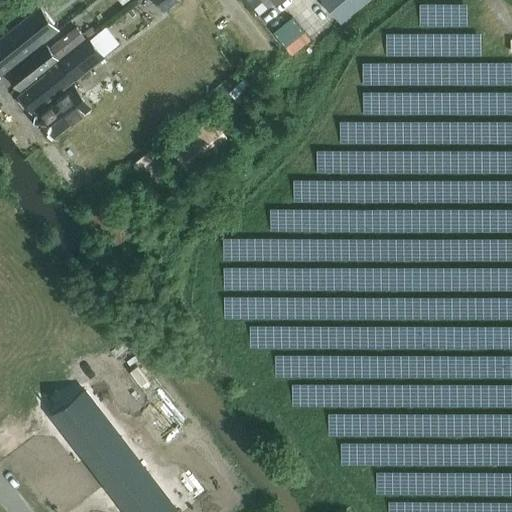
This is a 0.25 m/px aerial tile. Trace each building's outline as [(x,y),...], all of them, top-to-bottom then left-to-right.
[(154,0),(164,12),(179,1),(178,0),(154,0)] [(323,0),(341,22),(367,0),(323,0)] [(35,48),(64,26),(47,3),(24,20),(0,39),(0,74),(1,76),(35,48)] [(35,75),(79,41),(73,33),(63,41),(60,44),(58,41),(49,49),(46,45),(44,47),(8,75),(20,89),(36,76),(35,75)] [(56,63),(57,64),(45,73),(46,75),(19,97),(32,113),(103,55),(88,37),(56,63)] [(119,91),(108,76),(82,96),(73,86),(57,99),(58,100),(42,113),(45,117),(39,122),(52,138),(90,107),(93,111),(119,91)] [(233,108),(251,131),(270,117),(252,94),(233,108)] [(212,158),(232,141),(215,120),(195,136),(212,158)] [(399,122),(400,135),(418,134),(417,121),(399,122)] [(174,152),(192,174),(212,158),(195,136),(174,152)] [(136,162),(144,172),(162,157),(154,147),(136,162)] [(377,164),(473,162),(473,160),(494,160),(494,150),(479,151),(479,152),(471,153),(471,148),(444,149),(444,148),(376,150),(377,164)] [(170,167),(162,157),(144,172),(152,182),(170,167)] [(178,176),(170,167),(152,182),(160,191),(178,176)] [(186,186),(178,176),(160,191),(168,201),(186,186)] [(298,189),(511,186),(511,176),(298,179),(298,189)] [(134,229),(108,201),(90,217),(115,245),(134,229)] [(53,357),(22,382),(125,511),(175,511),(176,511),(53,357)]
